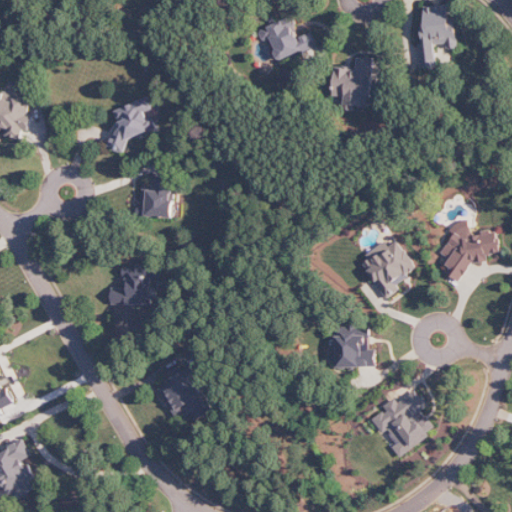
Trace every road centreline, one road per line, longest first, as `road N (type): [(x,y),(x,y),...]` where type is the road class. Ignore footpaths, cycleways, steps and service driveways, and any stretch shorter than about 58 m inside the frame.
road 1 (residential): [(511,11),(507,360),(479,439),(459,468),(401,511),(193,503),(128,432),(0,215)]
road 2 (residential): [(50,204),(63,212),(78,208),(82,180),(54,176),(46,189),(50,204)]
